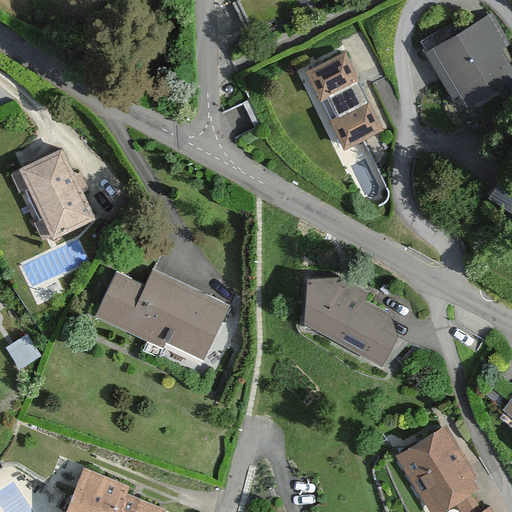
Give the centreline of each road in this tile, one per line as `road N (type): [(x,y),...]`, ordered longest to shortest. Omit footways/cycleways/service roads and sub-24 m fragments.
road 1 (residential): [(466,295),(457,256),(403,202),(407,12),(424,0)]
road 2 (residential): [(207,147),(466,295)]
road 3 (residential): [(0,37),(94,95),(207,147)]
road 4 (residential): [(211,0),(207,147)]
